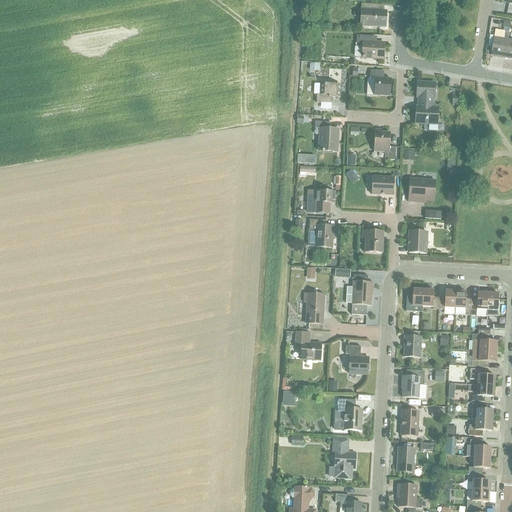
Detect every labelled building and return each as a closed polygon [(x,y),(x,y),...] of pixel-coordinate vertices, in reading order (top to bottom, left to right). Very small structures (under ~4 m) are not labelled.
[(368,27),(386,28),(386,12),(380,12),(381,6),(361,5),(360,12),(361,12),(361,19),(369,19),(368,27)] [(490,57),(502,58),(506,40),(508,40),(509,32),(505,32),(504,39),(493,38),(490,57)] [(356,58),(362,58),(362,59),(383,60),(384,44),(373,43),(373,38),(357,37),(356,58)] [(502,58),(511,60),(511,40),(508,40),(506,40),(502,58)] [(312,70),(321,71),(322,63),(312,63),(312,70)] [(366,96),(374,96),(374,97),(390,97),(391,80),(383,80),(384,72),(369,72),(369,79),(367,79),(366,96)] [(416,108),(415,120),(415,124),(438,125),(439,109),(433,109),(433,98),(435,98),(435,84),(417,83),(416,97),(419,98),(418,108),(416,108)] [(340,99),(341,85),(320,84),(320,95),(316,95),(316,104),(332,104),(332,98),(340,99)] [(319,152),(337,153),(338,144),(336,144),(336,130),(331,130),(331,124),(315,123),(314,130),(320,130),(319,152)] [(384,161),(395,161),(396,149),(389,149),(390,134),(379,133),(379,131),(375,131),(374,152),(384,153),(384,161)] [(407,159),(415,160),(417,149),(408,148),(407,159)] [(300,163),(317,163),(317,153),(300,153),(300,163)] [(449,160),(449,168),(458,168),(457,160),(449,160)] [(317,174),(318,165),(302,164),(302,174),(317,174)] [(371,195),(394,196),(394,178),(372,177),(371,195)] [(434,202),(436,182),(410,180),(408,202),(425,203),(425,201),(434,202)] [(327,214),(328,204),(334,204),(334,192),(309,191),(308,212),(327,214)] [(441,220),(441,212),(425,211),(425,219),(441,220)] [(315,247),(332,248),(333,227),(326,226),(326,220),(310,219),(309,230),(316,230),(315,247)] [(364,253),(382,254),(383,232),(362,231),(361,238),(365,239),(364,253)] [(409,254),(426,254),(427,232),(410,232),(409,254)] [(340,265),(340,253),(332,253),(331,264),(340,265)] [(308,277),(318,278),(318,266),(309,266),(308,277)] [(337,268),(337,276),(352,277),(353,269),(337,268)] [(347,288),(346,303),(352,303),(352,306),(351,316),(367,316),(367,306),(371,307),(372,293),(373,293),(373,283),(368,283),(368,276),(354,276),(353,288),(347,288)] [(422,313),(422,307),(423,290),(413,290),(413,292),(407,292),(406,312),(422,313)] [(433,310),(439,310),(439,298),(433,298),(434,291),(423,290),(422,307),(433,308),(433,310)] [(445,308),(455,309),(456,292),(445,291),(445,298),(439,298),(439,310),(444,310),(445,308)] [(455,315),(471,316),(471,300),(466,300),(466,293),(456,292),(455,309),(455,315)] [(471,300),(471,316),(487,317),(487,310),(488,294),(478,293),(477,300),(471,300)] [(499,294),(488,294),(487,310),(487,316),(497,317),(499,294)] [(306,324),(323,325),(325,295),(304,295),(304,304),(307,304),(306,324)] [(300,360),(321,361),(322,345),(310,344),(310,333),(296,333),(295,347),(301,348),(300,360)] [(472,335),(471,341),(473,341),(473,351),(496,352),(497,342),(490,342),(490,336),(478,335),(472,335)] [(449,336),(441,336),(440,347),(448,347),(449,336)] [(404,358),(420,359),(422,337),(405,337),(404,344),(405,344),(404,358)] [(361,375),(368,375),(368,368),(369,368),(369,359),(362,358),(360,357),(360,356),(361,347),(346,346),(345,355),(349,355),(348,374),(356,374),(356,376),(361,377),(361,375)] [(496,352),(473,351),(472,367),(488,368),(489,363),(496,363),(496,352)] [(464,366),(455,365),(454,375),(464,375),(464,366)] [(478,380),(478,386),(494,387),(495,376),(486,376),(486,370),(470,369),(470,380),(478,380)] [(402,398),(419,399),(424,399),(425,398),(425,388),(424,386),(424,372),(407,371),(407,377),(402,377),(402,384),(403,384),(402,398)] [(445,372),(435,372),(435,383),(444,383),(445,372)] [(494,387),(478,386),(477,396),(473,396),(472,402),(484,403),(485,397),(494,398),(494,387)] [(284,390),(284,398),(296,399),(297,391),(284,390)] [(344,431),(361,432),(362,410),(355,409),(355,401),(338,400),(338,413),(345,413),(344,431)] [(471,420),(476,420),(492,421),(493,411),(484,410),(484,405),(472,404),(471,420)] [(431,418),(444,419),(445,410),(432,409),(431,418)] [(401,437),(417,438),(418,412),(402,411),(401,418),(402,418),(401,437)] [(492,421),(476,420),(475,426),(469,426),(468,436),(482,437),(483,431),(492,432),(492,421)] [(294,436),(293,443),(305,444),(305,437),(294,436)] [(334,479),(351,480),(352,470),(355,470),(356,454),(348,454),(349,441),(333,440),(333,451),(336,451),(335,468),(331,468),(329,469),(329,476),(330,478),(334,478),(334,479)] [(467,446),(467,457),(474,458),(490,459),(491,448),(484,447),(484,441),(470,441),(470,447),(467,446)] [(455,442),(445,442),(445,450),(454,450),(455,442)] [(397,472),(414,473),(415,450),(398,449),(397,472)] [(469,468),(468,474),(482,475),(483,469),(490,469),(490,459),(474,458),(473,468),(469,468)] [(468,474),(468,480),(473,481),(472,491),(489,492),(489,481),(482,481),(482,475),(468,474)] [(421,500),(416,500),(416,486),(398,485),(397,493),(399,493),(398,508),(421,509),(422,508),(422,501),(421,500)] [(289,511),(315,511),(316,511),(308,511),(309,499),(311,499),(314,497),(314,493),(312,490),(309,490),(309,489),(295,488),(295,489),(293,489),(290,492),(290,496),(292,498),(295,498),(294,510),(290,510),(289,511)] [(467,502),(467,508),(481,509),(481,502),(488,503),(489,492),(472,491),(472,502),(467,502)] [(345,511),(360,511),(361,504),(349,503),(350,496),(336,495),(335,502),(340,503),(340,509),(346,509),(345,511)]
